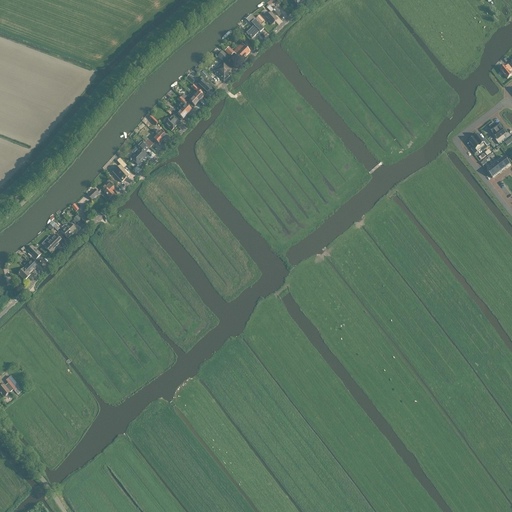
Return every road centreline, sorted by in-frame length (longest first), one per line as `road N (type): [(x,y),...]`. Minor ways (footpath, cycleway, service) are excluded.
road 1 (unclassified): [(0,317),(252,55),(316,0)]
road 2 (unclassified): [(0,222),(139,78),(228,0)]
